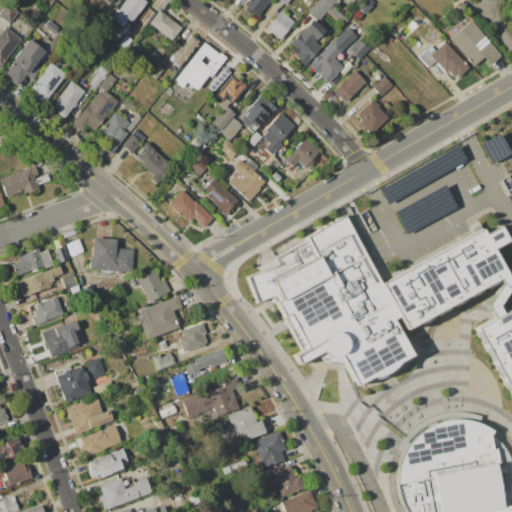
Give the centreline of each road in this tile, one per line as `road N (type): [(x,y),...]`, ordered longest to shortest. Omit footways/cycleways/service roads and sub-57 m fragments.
road 1 (residential): [(197,273),(511,85)]
road 2 (tertiary): [(353,511),(272,368),(166,242)]
road 3 (residential): [(366,169),(254,54),(186,0)]
road 4 (residential): [(72,511),(0,321)]
road 5 (tertiary): [(106,190),(0,103)]
